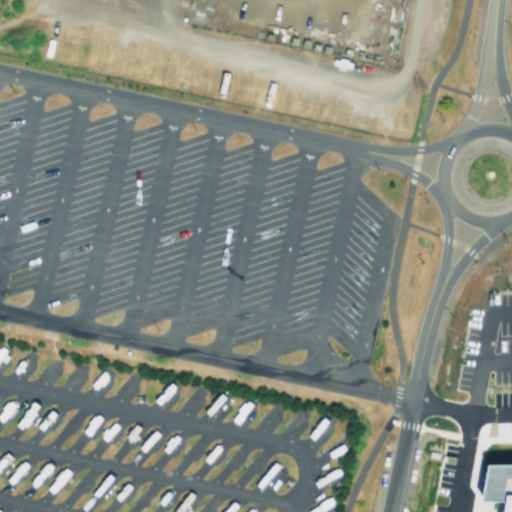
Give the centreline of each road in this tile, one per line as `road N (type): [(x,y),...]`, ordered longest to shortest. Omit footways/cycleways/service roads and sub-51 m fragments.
road 1 (track): [(414,0),(392,88),(353,87),(171,36),(161,21),(164,0)]
road 2 (tertiary): [(384,511),(440,282)]
road 3 (residential): [(479,125),(452,140),(440,178),(455,208),(498,220)]
